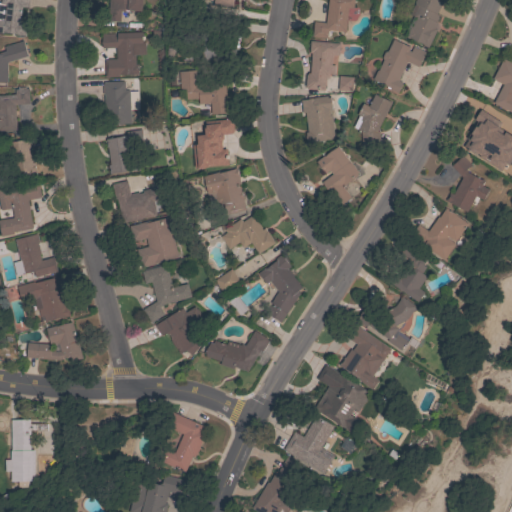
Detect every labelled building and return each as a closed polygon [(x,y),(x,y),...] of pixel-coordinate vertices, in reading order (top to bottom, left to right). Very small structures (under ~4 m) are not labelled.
[(19,24),(27,24),(25,36),(16,34),(16,33),(3,32),(3,33),(0,32),(0,0),(29,0),(28,7),(21,6),(19,24)] [(142,0),(141,11),(124,9),(124,11),(120,10),(119,21),(107,20),(108,0),(142,0)] [(232,0),(232,8),(212,5),(212,0),(196,0),(196,4),(181,2),(181,0),(232,0)] [(327,0),(353,0),(353,8),(348,7),(345,31),(327,30),(327,31),(329,31),(328,37),(326,37),(326,38),(312,36),(313,21),(325,22),(327,0)] [(437,0),(442,2),(436,14),(438,15),(437,16),(438,18),(437,20),(435,21),(437,22),(434,28),(436,28),(428,46),(409,37),(408,38),(405,37),(410,26),(411,27),(416,17),(409,14),(414,3),(414,2),(414,0),(437,0)] [(142,32),(142,42),(144,42),(145,54),(134,54),(135,64),(138,64),(138,74),(118,75),(118,76),(105,77),(104,59),(116,59),(115,47),(102,48),(101,34),(114,33),(114,36),(116,36),(116,33),(142,32)] [(191,62),(184,62),(185,52),(191,53),(191,32),(217,32),(217,46),(235,47),(234,64),(216,63),(217,59),(191,58),(191,62)] [(397,80),(402,82),(397,93),(386,87),(386,86),(384,85),(383,86),(382,85),(382,84),(379,82),(379,83),(375,82),(376,81),(372,79),(377,70),(378,70),(383,59),(382,57),(384,51),(387,51),(393,38),(410,47),(408,50),(410,51),(413,46),(425,52),(417,67),(406,61),(397,80)] [(339,43),(338,55),(331,54),(331,65),(334,65),(333,74),(329,73),(328,78),(325,78),(324,90),(306,88),(306,87),(305,87),(306,74),(307,74),(307,73),(309,73),(311,52),(309,52),(310,40),(339,43)] [(7,81),(0,81),(0,52),(5,51),(3,46),(23,41),(27,56),(7,62),(7,81)] [(511,112),(493,102),(502,84),(492,78),(503,58),(511,62),(511,112)] [(178,71),(196,70),(197,85),(225,83),(226,96),(227,96),(228,102),(227,102),(228,114),(225,114),(225,113),(211,114),(210,103),(198,104),(198,99),(186,99),(185,89),(180,90),(178,71)] [(339,75),(353,77),(352,91),(337,90),(339,75)] [(130,123),(105,124),(104,94),(103,94),(102,83),(104,83),(103,82),(124,81),(124,90),(129,90),(130,123)] [(16,130),(0,130),(0,94),(15,94),(14,89),(17,89),(17,87),(25,87),(25,88),(28,88),(29,103),(15,104),(16,130)] [(384,117),(383,117),(377,131),(379,132),(380,144),(361,145),(360,131),(353,127),(358,115),(357,114),(362,103),(368,106),(374,94),(391,102),(384,117)] [(333,138),(330,139),(330,140),(306,143),(305,132),(307,132),(306,125),(308,124),(307,111),(302,112),(300,99),(329,96),(331,109),(329,110),(329,116),(331,116),(333,138)] [(511,124),(505,136),(500,133),(487,156),(488,156),(486,160),(485,159),(484,161),(481,159),(482,158),(463,148),(475,126),(478,128),(482,120),(486,122),(491,112),(511,124)] [(194,168),(192,144),(197,144),(196,135),(204,134),(203,127),(205,127),(205,121),(233,119),(234,131),(232,133),(223,134),(223,139),(222,140),(222,142),(221,142),(222,149),(227,148),(228,165),(194,168)] [(107,147),(106,147),(106,144),(107,144),(107,141),(105,141),(105,139),(123,136),(127,161),(138,159),(140,170),(128,172),(128,171),(109,174),(109,171),(109,168),(108,168),(108,165),(110,165),(107,147)] [(31,158),(34,158),(37,178),(12,183),(5,142),(28,138),(31,158)] [(358,173),(344,185),(343,187),(351,197),(339,205),(321,182),(332,174),(329,170),(325,173),(315,161),(323,155),(324,156),(337,146),(358,173)] [(481,180),(481,179),(484,180),(481,185),(488,189),(483,200),(475,196),(466,212),(444,200),(446,197),(447,198),(449,195),(448,194),(449,192),(452,194),(461,177),(451,166),(462,155),(471,165),(466,169),(467,171),(466,171),(481,180)] [(226,214),(223,203),(218,204),(215,191),(207,194),(202,176),(218,172),(218,173),(233,169),(233,168),(236,167),(240,183),(237,184),(238,186),(239,186),(245,209),(226,214)] [(122,223),(116,199),(115,199),(111,184),(126,180),(130,194),(138,192),(139,193),(143,193),(142,190),(157,187),(159,200),(153,201),(156,215),(122,223)] [(32,228),(13,231),(13,234),(0,236),(0,219),(13,217),(11,208),(0,210),(0,189),(9,188),(9,190),(23,188),(23,186),(38,183),(41,197),(27,199),(32,228)] [(437,216),(438,217),(445,207),(467,223),(454,241),(447,236),(446,237),(455,244),(443,260),(409,235),(417,224),(427,230),(437,216)] [(147,220),(148,222),(159,219),(159,218),(174,214),(177,225),(170,227),(178,257),(155,263),(155,264),(141,268),(136,249),(148,246),(145,238),(132,241),(128,225),(147,220)] [(242,222),(252,214),(262,229),(264,228),(274,242),(258,254),(250,242),(242,248),(238,242),(228,249),(220,236),(226,232),(224,229),(240,218),(242,222)] [(35,277),(33,271),(16,275),(12,262),(19,260),(19,259),(18,260),(15,249),(17,248),(16,246),(14,246),(13,242),(15,242),(14,239),(36,233),(39,242),(37,243),(40,253),(39,253),(40,260),(53,257),(57,271),(35,277)] [(391,284),(397,274),(403,278),(410,267),(404,263),(406,260),(398,254),(405,245),(426,259),(422,265),(425,267),(421,273),(426,276),(418,288),(424,292),(417,302),(391,284)] [(292,274),(292,275),(302,288),(298,295),(280,322),(266,313),(272,304),(270,303),(277,291),(269,281),(266,284),(257,273),(264,267),(265,268),(275,260),(274,259),(277,257),(278,258),(281,256),(290,266),(287,268),(292,274)] [(166,265),(172,287),(187,283),(188,288),(190,288),(192,297),(162,304),(162,305),(159,306),(164,314),(150,322),(142,309),(155,301),(150,282),(144,283),(141,271),(165,265),(166,265)] [(379,323),(388,331),(422,296),(410,285),(418,276),(406,265),(387,285),(391,290),(382,300),(385,303),(384,304),(380,301),(373,309),(383,319),(379,323)] [(240,282),(223,294),(214,280),(231,268),(240,282)] [(33,281),(34,283),(55,277),(54,276),(58,274),(59,276),(60,276),(63,287),(61,288),(62,293),(61,294),(64,307),(67,306),(70,315),(65,317),(65,316),(43,322),(44,325),(37,327),(36,322),(41,321),(38,309),(36,309),(33,298),(21,302),(16,286),(33,281)] [(227,300),(235,293),(247,309),(239,315),(227,300)] [(367,325),(365,327),(356,320),(363,310),(383,324),(386,320),(382,312),(394,306),(401,296),(415,306),(407,319),(404,320),(403,322),(404,323),(400,328),(399,327),(398,329),(397,329),(391,337),(393,338),(397,331),(408,338),(405,342),(406,342),(410,336),(418,342),(414,348),(406,343),(403,347),(402,347),(400,350),(386,341),(388,339),(367,325)] [(182,308),(185,312),(194,306),(196,309),(197,309),(203,319),(202,319),(204,322),(193,329),(200,341),(202,342),(192,355),(185,350),(179,354),(177,351),(178,351),(177,348),(176,348),(175,346),(174,347),(169,338),(170,338),(168,334),(168,335),(166,332),(160,335),(154,325),(182,308)] [(26,357),(27,342),(50,344),(46,329),(72,322),(74,332),(73,332),(76,342),(78,341),(82,358),(70,361),(69,356),(64,357),(64,359),(59,360),(26,357)] [(372,375),(378,380),(372,389),(358,380),(359,379),(338,364),(340,362),(340,363),(343,359),(342,359),(343,356),(344,357),(350,349),(351,350),(356,344),(344,336),(353,323),(390,349),(372,375)] [(241,343),(244,345),(254,330),(266,338),(266,339),(268,341),(262,352),(260,350),(247,371),(234,367),(233,369),(219,364),(220,361),(205,356),(205,354),(203,353),(204,350),(205,351),(209,338),(226,344),(227,340),(240,345),(241,343)] [(313,408),(327,386),(315,378),(324,364),(337,372),(338,372),(370,392),(357,412),(353,409),(349,415),(353,417),(354,416),(361,421),(353,434),(313,408)] [(200,431),(205,433),(199,447),(196,454),(194,457),(192,456),(184,472),(159,461),(165,448),(174,452),(182,434),(165,426),(172,412),(202,425),(200,431)] [(294,431),(302,437),(315,415),(333,426),(320,447),(325,450),(322,455),(328,459),(331,454),(333,456),(323,474),(283,449),(294,431)] [(27,494),(21,494),(21,500),(11,500),(11,494),(4,494),(3,484),(0,484),(0,473),(3,473),(3,464),(4,464),(3,433),(22,432),(23,437),(39,436),(40,443),(23,444),(23,463),(27,463),(27,494)] [(118,454),(119,446),(122,447),(124,434),(135,436),(131,456),(118,454)] [(292,503),(286,511),(257,511),(251,508),(267,482),(268,483),(276,470),(278,471),(286,458),(300,466),(282,498),(292,503)] [(128,511),(135,482),(147,486),(148,482),(161,485),(164,474),(184,480),(180,494),(168,491),(165,503),(167,503),(164,511),(128,511)]
